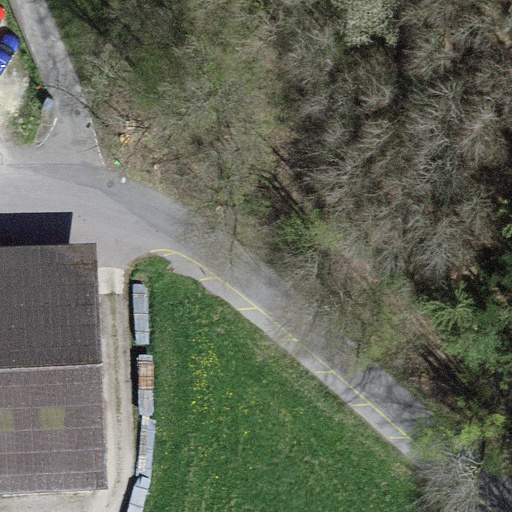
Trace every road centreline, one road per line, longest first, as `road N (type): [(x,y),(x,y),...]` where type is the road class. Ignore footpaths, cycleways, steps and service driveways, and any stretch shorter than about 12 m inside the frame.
road 1 (unclassified): [(74,193),(372,396),(511,480)]
road 2 (unclassified): [(74,193),(25,0)]
